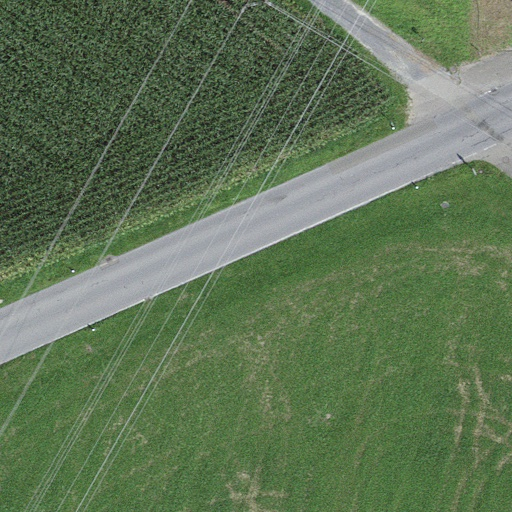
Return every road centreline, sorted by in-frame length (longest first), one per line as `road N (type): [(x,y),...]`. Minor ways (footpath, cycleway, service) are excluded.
road 1 (tertiary): [(511,112),(0,349)]
road 2 (track): [(511,154),(326,0)]
